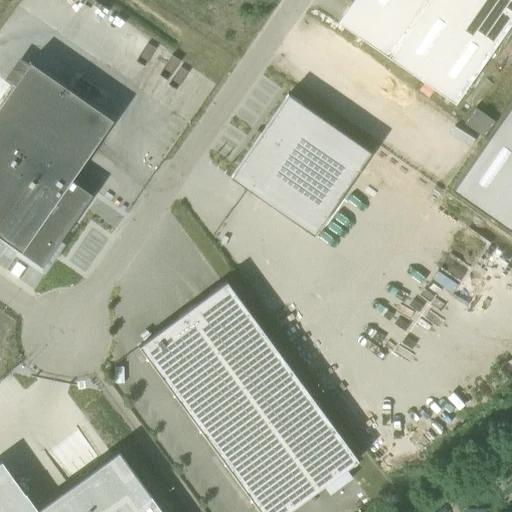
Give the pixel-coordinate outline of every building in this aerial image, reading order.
[(511,0),(352,0),(349,5),(338,21),(338,22),(455,104),(511,21),(511,0)] [(30,62),(0,105),(0,237),(42,266),(92,195),(71,180),(113,120),(30,62)] [(313,236),(372,151),(289,93),(288,94),(230,177),(313,236)] [(511,104),(451,192),(511,234),(511,104)] [(138,346),(260,511),(287,511),(358,460),(227,282),(138,346)] [(38,509),(2,460),(0,461),(0,511),(163,511),(119,450),(38,509)]
